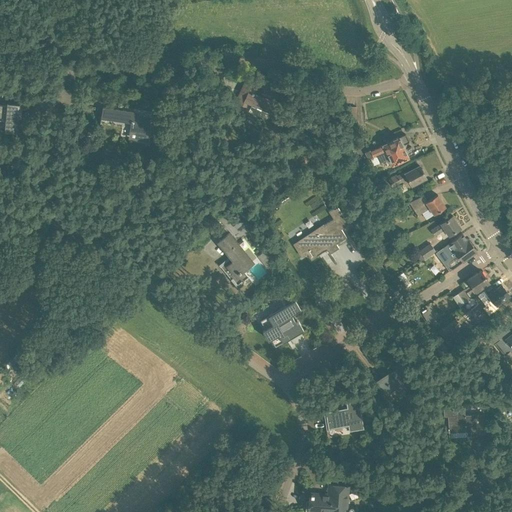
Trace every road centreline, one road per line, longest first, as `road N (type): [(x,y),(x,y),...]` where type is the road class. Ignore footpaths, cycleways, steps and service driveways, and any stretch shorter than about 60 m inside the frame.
road 1 (residential): [(277,383),(48,213),(38,177),(43,99),(54,65),(272,55),(330,88),(414,79)]
road 2 (residential): [(277,383),(501,247)]
road 3 (secondary): [(501,247),(427,104)]
road 4 (residential): [(277,511),(303,445),(297,407),(277,383)]
